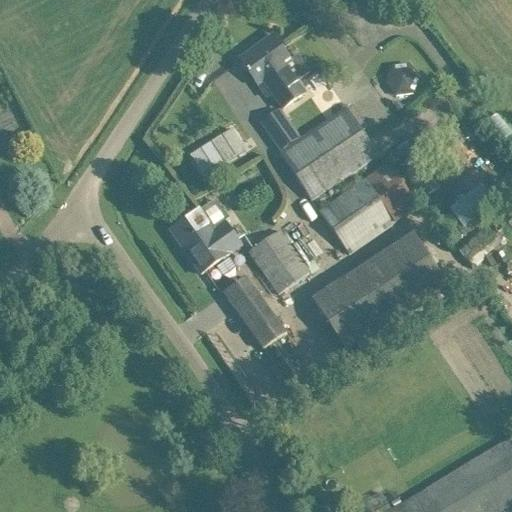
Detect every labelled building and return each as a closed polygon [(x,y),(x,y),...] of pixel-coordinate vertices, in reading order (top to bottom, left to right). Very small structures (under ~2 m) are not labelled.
[(247,72),(267,99),(272,95),(283,110),(304,95),(296,82),(302,78),(273,38),(261,46),(263,48),(256,53),(255,51),(240,61),(248,72),(247,72)] [(314,202),(379,159),(347,111),(281,153),(314,202)] [(297,138),(279,113),(263,125),(280,150),(297,138)] [(203,178),(245,151),(232,131),(190,157),(203,178)] [(415,207),(386,164),(318,210),(347,253),(415,207)] [(201,276),(242,247),(226,225),(214,233),(200,212),(171,232),(181,247),(183,245),(187,251),(185,253),(201,276)] [(502,247),(488,230),(458,253),(472,270),(502,247)] [(311,297),(343,349),(448,285),(416,232),(311,297)] [(277,292),(279,296),(310,275),(282,233),(252,253),(277,292)] [(223,295),(263,351),(279,339),(287,335),(247,279),(239,283),(223,295)] [(367,510),(368,511),(498,511),(511,504),(511,440),(393,511),(391,511),(384,500),(367,510)]
